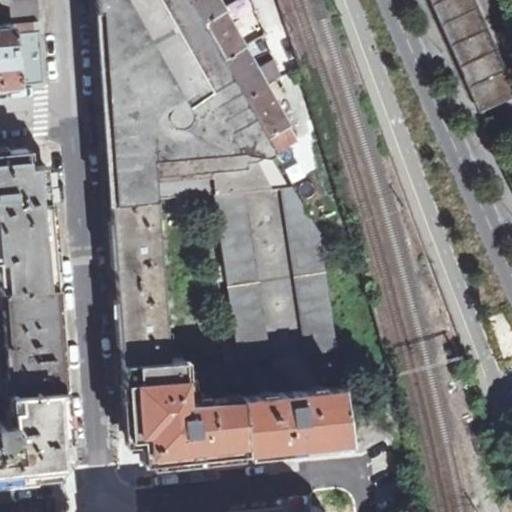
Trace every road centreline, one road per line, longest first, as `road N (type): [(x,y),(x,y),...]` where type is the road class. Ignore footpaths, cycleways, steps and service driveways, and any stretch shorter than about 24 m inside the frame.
road 1 (residential): [(71,115),(96,504)]
road 2 (unclassified): [(511,274),(389,0)]
road 3 (residential): [(361,511),(358,475),(96,504)]
